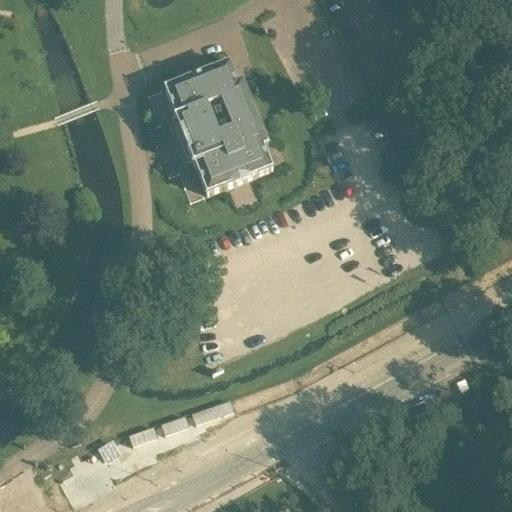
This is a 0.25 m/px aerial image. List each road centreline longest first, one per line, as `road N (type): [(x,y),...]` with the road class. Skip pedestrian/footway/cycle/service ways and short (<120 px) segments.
road 1 (secondary): [(299,427),(511,313)]
road 2 (secondary): [(144,511),(299,427)]
